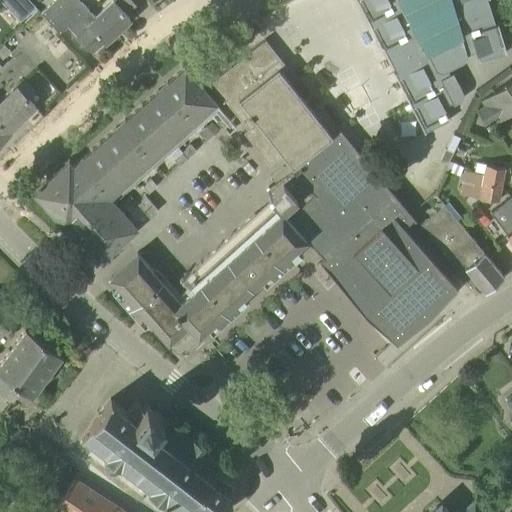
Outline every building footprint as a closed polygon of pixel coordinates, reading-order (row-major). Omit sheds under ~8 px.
[(29,0),(2,0),(20,18),(34,6),(29,0)] [(95,17),(79,0),(54,0),(41,13),(59,32),(63,28),(62,27),(66,23),(92,51),(103,40),(104,41),(129,18),(113,0),(95,17)] [(356,0),(381,48),(382,48),(382,47),(383,46),(396,72),(395,73),(395,72),(394,72),(424,132),(425,132),(425,131),(448,119),(449,120),(450,119),(442,104),(451,100),(453,104),(458,101),(461,98),(463,94),(462,90),(452,72),(449,74),(447,70),(462,62),(465,60),(466,56),(466,52),(475,49),(478,61),(480,60),(479,60),(505,52),(505,53),(506,52),(497,23),(496,24),(495,25),(487,0),(356,0)] [(249,35),(261,26),(254,18),(243,27),(249,35)] [(313,193),(287,216),(306,236),(324,257),(321,260),(323,263),(333,274),(337,271),(397,338),(456,285),(404,226),(414,218),(340,128),(331,135),(280,71),(287,66),(265,39),(210,82),(248,129),(244,132),(269,164),(282,153),(292,166),(295,171),(294,172),(313,193)] [(0,67),(2,65),(0,63),(0,139),(9,131),(0,122),(0,67)] [(212,106),(215,103),(216,102),(184,66),(62,174),(58,170),(32,192),(64,228),(69,223),(70,224),(69,225),(70,226),(76,220),(87,232),(81,237),(86,242),(85,243),(86,243),(101,259),(137,228),(110,197),(212,106)] [(0,122),(9,131),(8,130),(34,105),(27,97),(34,91),(23,79),(0,101),(0,122)] [(486,127),(493,122),(511,109),(511,79),(486,97),(489,102),(476,111),(486,127)] [(227,123),(230,126),(233,124),(224,113),(216,120),(222,127),(227,123)] [(453,131),(441,158),(448,162),(461,135),(453,131)] [(188,157),(196,150),(190,143),(182,150),(188,157)] [(179,165),(188,157),(182,150),(173,158),(179,165)] [(477,162),(474,172),(484,174),(486,164),(477,162)] [(500,186),(504,168),(486,164),(484,174),(482,182),(500,186)] [(498,201),(500,186),(482,182),(484,174),(474,172),(463,170),(459,193),(480,197),(498,201)] [(281,259),(289,252),(302,240),(306,236),(287,216),(313,193),(294,172),(267,196),(270,199),(267,201),(265,203),(246,220),(281,259)] [(148,192),(157,185),(151,178),(142,185),(148,192)] [(420,224),(472,287),(477,282),(484,292),(504,275),(451,213),(463,202),(456,194),(444,204),(444,203),(420,224)] [(143,210),(152,203),(146,196),(137,203),(143,210)] [(511,240),(511,202),(509,198),(500,204),(511,219),(511,227),(506,232),(511,240)] [(149,217),(158,209),(152,203),(143,210),(149,217)] [(256,281),(281,259),(246,220),(222,242),(256,281)] [(232,303),(256,281),(222,242),(197,264),(232,303)] [(118,299),(123,304),(157,274),(137,252),(109,277),(124,294),(118,299)] [(207,325),(232,303),(197,264),(180,280),(186,287),(179,293),(207,325)] [(157,274),(123,304),(137,320),(143,315),(148,321),(177,295),(157,274)] [(183,353),(187,352),(191,350),(212,331),(207,325),(179,293),(177,295),(148,321),(168,343),(172,348),(175,350),(179,352),(183,353)] [(31,394),(61,353),(25,327),(0,361),(0,390),(13,400),(22,387),(31,394)] [(92,424),(81,438),(106,457),(105,458),(105,460),(104,461),(104,463),(104,464),(104,466),(105,467),(105,468),(107,470),(108,471),(109,471),(111,472),(112,472),(114,472),(115,471),(117,470),(118,469),(119,468),(120,469),(120,468),(149,490),(142,499),(158,511),(159,511),(160,511),(209,511),(210,511),(225,511),(226,511),(228,510),(229,508),(230,507),(231,505),(231,503),(231,501),(231,499),(230,497),(230,495),(229,494),(227,492),(226,491),(230,486),(232,487),(236,481),(234,479),(237,475),(221,463),(222,462),(206,450),(207,448),(191,435),(190,437),(145,402),(143,406),(135,400),(127,411),(110,398),(91,423),(92,424)] [(127,511),(74,477),(70,483),(53,508),(59,511),(127,511)] [(484,511),(474,501),(462,511),(449,511),(440,502),(429,511),(484,511)]
